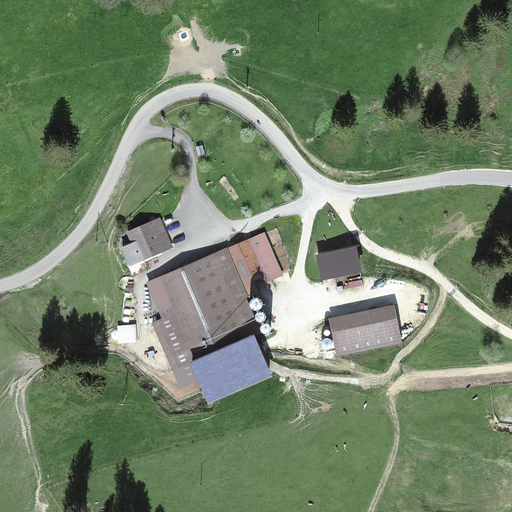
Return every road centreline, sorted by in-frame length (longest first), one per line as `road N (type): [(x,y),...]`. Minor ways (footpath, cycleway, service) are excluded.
road 1 (tertiary): [(511,179),(340,189),(316,179),(230,98),(176,92),(142,117),(69,244),(43,267),(0,285)]
road 2 (track): [(132,134),(169,132),(184,142),(194,227),(238,227),(273,215),(312,199),(322,183)]
road 3 (track): [(274,356),(394,379),(511,365)]
road 4 (track): [(511,334),(434,274),(366,242),(342,210),(340,189)]
road 5 (track): [(312,199),(298,278),(306,341)]
road 6 (track): [(371,511),(396,442),(394,379)]
road 7 (track): [(441,280),(432,320),(378,377)]
